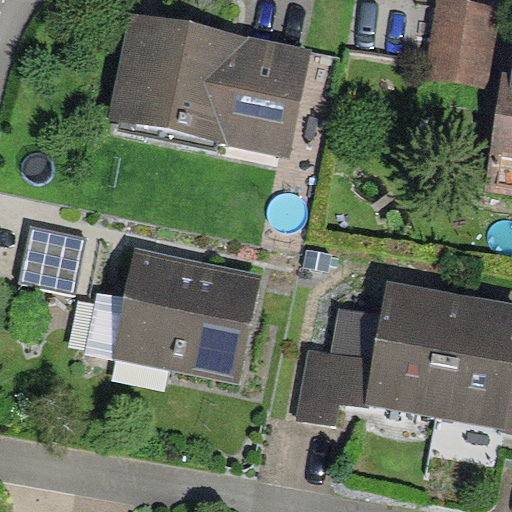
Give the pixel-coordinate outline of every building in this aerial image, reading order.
[(473,90),(486,21),(445,13),(433,83),(473,90)] [(297,49),(125,14),(100,121),(272,156),(297,49)] [(511,92),(501,91),(487,194),(511,197),(511,92)] [(68,303),(81,243),(26,231),(13,291),(68,303)] [(231,383),(248,292),(133,272),(126,310),(95,304),(83,364),(164,379),(166,371),(231,383)] [(427,422),(447,311),(382,300),(378,321),(334,313),(325,362),(368,370),(361,410),(427,422)] [(511,323),(447,311),(427,422),(494,434),(501,398),(511,336),(511,323)] [(368,370),(325,362),(307,358),(293,423),(325,430),(331,404),(361,410),(368,370)] [(511,399),(501,398),(494,434),(511,437),(511,399)]
